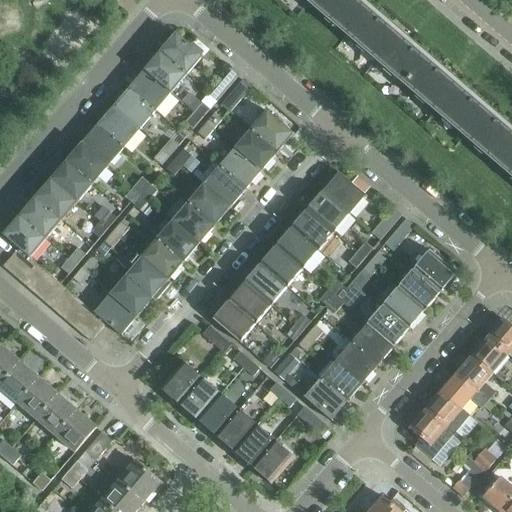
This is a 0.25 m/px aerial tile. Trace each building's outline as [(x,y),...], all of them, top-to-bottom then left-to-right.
[(511,133),(356,0),(305,0),(511,177),(511,133)] [(177,35),(161,53),(188,76),(210,51),(195,38),(189,45),(177,35)] [(161,53),(146,71),(173,94),(188,76),(161,53)] [(209,95),(217,102),(239,77),(230,70),(209,95)] [(146,71),(130,90),(157,112),(173,94),(146,71)] [(221,106),(230,114),(252,88),(243,81),(221,106)] [(130,90),(114,108),(141,131),(157,112),(130,90)] [(244,104),(261,120),(269,111),(264,106),(269,101),(257,90),(244,104)] [(203,104),(195,113),(203,119),(210,110),(203,104)] [(114,108),(99,126),(126,149),(141,131),(114,108)] [(268,112),(252,131),(279,154),(295,135),(268,112)] [(203,119),(195,113),(186,124),(193,130),(203,119)] [(215,114),(207,123),(215,130),(222,121),(215,114)] [(215,130),(207,123),(198,134),(205,141),(215,130)] [(99,126),(83,145),(110,167),(126,149),(99,126)] [(252,131),(236,149),(263,172),(279,154),(252,131)] [(172,140),(163,150),(171,156),(179,147),(172,140)] [(83,145),(67,163),(94,186),(110,167),(83,145)] [(236,149),(221,167),(248,190),(263,172),(236,149)] [(171,156),(163,150),(155,160),(162,166),(171,156)] [(184,151),(176,160),(183,167),(191,157),(184,151)] [(192,157),(184,166),(192,173),(200,164),(192,157)] [(183,167),(176,160),(167,170),(174,177),(183,167)] [(67,163),(52,181),(79,204),(94,186),(67,163)] [(221,167),(205,186),(232,209),(248,190),(221,167)] [(340,174),(324,192),(351,215),(367,197),(340,174)] [(143,179),(134,188),(142,195),(150,185),(143,179)] [(52,181),(36,199),(63,222),(79,204),(52,181)] [(150,185),(142,195),(150,201),(158,192),(150,185)] [(205,186),(189,204),(216,227),(232,209),(205,186)] [(126,198),(133,205),(142,195),(134,188),(126,198)] [(324,192),(309,211),(335,234),(351,215),(324,192)] [(142,195),(133,205),(141,211),(150,201),(142,195)] [(36,199),(20,218),(47,241),(63,222),(36,199)] [(189,204),(174,222),(201,245),(216,227),(189,204)] [(372,234),(381,242),(402,216),(394,209),(372,234)] [(309,211),(293,229),(320,252),(335,234),(309,211)] [(109,213),(101,223),(108,229),(117,219),(109,213)] [(19,249),(11,258),(30,274),(37,265),(31,260),(47,241),(20,218),(4,236),(19,249)] [(385,245),(394,253),(415,227),(407,220),(385,245)] [(174,222),(158,241),(185,264),(201,245),(174,222)] [(108,229),(101,223),(92,233),(100,239),(108,229)] [(121,223),(113,233),(121,240),(129,230),(121,223)] [(293,229),(277,248),(304,271),(320,252),(293,229)] [(121,240),(113,233),(104,243),(112,250),(121,240)] [(158,241),(142,259),(169,282),(185,264),(158,241)] [(366,243),(358,253),(366,259),(374,250),(366,243)] [(277,248),(261,266),(288,289),(304,271),(277,248)] [(78,249),(69,260),(77,266),(86,256),(78,249)] [(431,252),(416,270),(442,293),(458,275),(431,252)] [(366,259),(358,253),(349,263),(357,270),(366,259)] [(378,254),(370,263),(378,270),(386,260),(378,254)] [(4,268),(22,283),(30,274),(11,258),(4,268)] [(142,259),(127,277),(154,300),(159,294),(162,297),(172,285),(169,282),(142,259)] [(77,266),(69,260),(61,269),(69,276),(77,266)] [(91,260),(82,270),(89,277),(98,266),(91,260)] [(378,270),(370,263),(361,274),(369,280),(378,270)] [(22,283),(30,290),(45,272),(37,265),(30,274),(22,283)] [(261,266),(246,284),(273,307),(288,289),(261,266)] [(89,277),(82,270),(73,279),(81,286),(89,277)] [(416,270),(400,289),(427,312),(442,293),(416,270)] [(30,290),(38,297),(53,278),(45,272),(30,290)] [(127,277),(111,296),(138,319),(154,300),(127,277)] [(53,278),(38,297),(46,304),(61,286),(53,278)] [(246,284),(230,303),(257,326),(273,307),(246,284)] [(64,288),(61,286),(46,304),(49,307),(64,288)] [(49,307),(57,314),(73,295),(64,288),(49,307)] [(345,288),(336,298),(344,304),(352,295),(345,288)] [(400,289),(384,307),(411,330),(427,312),(400,289)] [(57,314),(65,320),(81,302),(73,295),(57,314)] [(95,314),(107,324),(122,337),(138,319),(111,296),(95,314)] [(336,298),(328,308),(335,314),(344,304),(336,298)] [(73,327),(81,318),(88,309),(81,302),(65,320),(73,327)] [(257,326),(230,303),(214,321),(241,344),(257,326)] [(384,307),(368,325),(395,349),(411,330),(384,307)] [(88,309),(81,318),(99,333),(107,324),(95,314),(88,309)] [(304,316),(295,326),(303,333),(311,323),(304,316)] [(81,318),(73,327),(91,343),(99,333),(81,318)] [(511,326),(505,320),(489,339),(509,356),(511,358),(511,326)] [(368,325),(353,344),(379,367),(395,349),(368,325)] [(303,333),(295,326),(287,336),(294,342),(303,333)] [(316,326),(307,337),(315,343),(323,333),(316,326)] [(203,336),(225,354),(232,346),(210,327),(203,336)] [(184,337),(176,346),(194,362),(203,352),(184,337)] [(315,343),(307,337),(299,346),(306,353),(315,343)] [(489,339),(473,357),(493,374),(509,356),(489,339)] [(353,344),(337,362),(364,385),(379,367),(353,344)] [(0,347),(0,386),(20,363),(1,346),(0,347)] [(234,361),(244,369),(250,362),(240,353),(234,361)] [(263,363),(271,370),(279,360),(272,353),(263,363)] [(275,373),(284,381),(299,364),(290,356),(275,373)] [(473,357),(458,375),(489,402),(496,394),(485,384),(493,374),(473,357)] [(250,362),(244,369),(254,378),(260,370),(250,362)] [(337,362),(321,381),(348,404),(364,385),(337,362)] [(0,386),(0,388),(18,404),(39,379),(20,363),(0,386)] [(161,390),(180,406),(203,379),(185,363),(161,390)] [(458,375),(442,393),(462,411),(471,400),(482,410),(489,402),(458,375)] [(18,404),(37,421),(59,396),(39,379),(18,404)] [(180,406),(198,422),(221,395),(203,379),(180,406)] [(348,404),(321,381),(305,399),(332,422),(348,404)] [(270,392),(281,401),(287,393),(277,384),(270,392)] [(287,393),(281,401),(290,409),(297,401),(287,393)] [(442,393),(427,411),(454,435),(470,417),(462,411),(442,393)] [(198,422),(217,438),(240,411),(221,395),(198,422)] [(37,421),(56,437),(78,412),(59,396),(37,421)] [(298,417),(320,435),(327,427),(305,408),(298,417)] [(217,438),(235,453),(258,427),(240,411),(217,438)] [(454,435),(427,411),(411,430),(422,440),(415,447),(432,462),(454,435)] [(78,412),(56,437),(75,453),(97,428),(78,412)] [(235,453),(254,469),(277,442),(258,427),(235,453)] [(86,453),(96,462),(113,442),(103,433),(86,453)] [(0,445),(0,455),(4,459),(13,449),(4,441),(0,445)] [(277,442),(254,469),(272,485),(295,458),(277,442)] [(415,447),(410,454),(427,468),(432,462),(415,447)] [(13,449),(4,459),(13,467),(22,457),(13,449)] [(485,451),(480,457),(491,467),(497,460),(485,451)] [(491,467),(480,457),(474,464),(485,473),(491,467)] [(136,462),(120,482),(145,503),(161,484),(136,462)] [(78,463),(70,472),(80,481),(88,472),(78,463)] [(80,481),(70,472),(62,481),(73,490),(80,481)] [(33,484),(42,492),(51,482),(42,474),(33,484)] [(484,499),(499,511),(504,511),(511,503),(511,487),(502,479),(484,499)] [(120,482),(104,501),(116,511),(137,511),(145,503),(120,482)] [(384,498),(371,511),(407,511),(393,501),(391,504),(384,498)] [(116,511),(104,501),(94,511),(116,511)]
